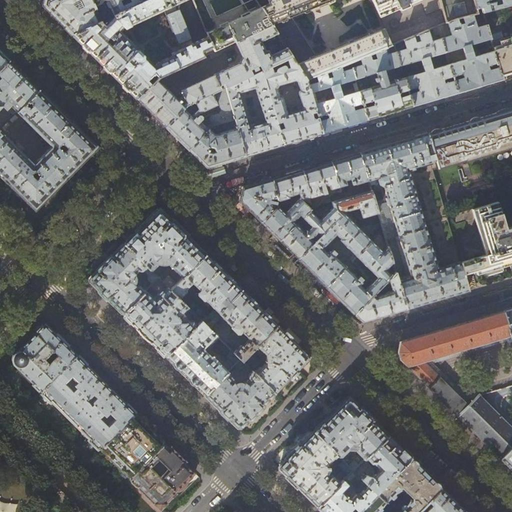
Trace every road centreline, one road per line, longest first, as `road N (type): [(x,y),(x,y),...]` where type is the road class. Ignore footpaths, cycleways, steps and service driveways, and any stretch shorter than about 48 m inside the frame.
road 1 (residential): [(184,191),(511,93)]
road 2 (residential): [(235,469),(36,272)]
road 3 (secondary): [(184,191),(348,354)]
road 4 (secondary): [(348,354),(508,511)]
road 5 (secondary): [(0,9),(147,155)]
road 6 (residential): [(511,292),(377,332),(348,354)]
road 7 (residential): [(36,272),(147,155)]
road 8 (residential): [(348,354),(235,469)]
